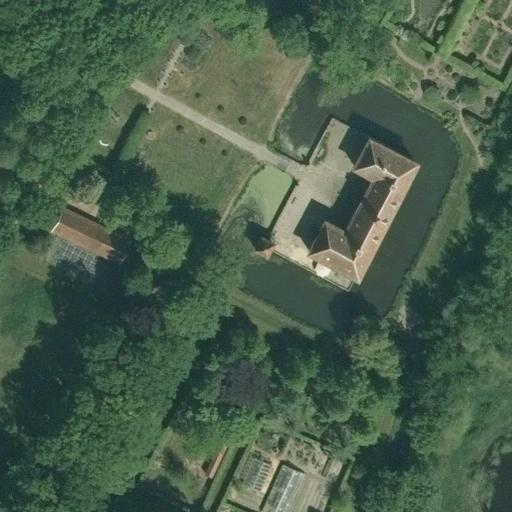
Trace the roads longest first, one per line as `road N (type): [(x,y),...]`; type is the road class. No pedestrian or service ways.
road 1 (track): [(0,176),(195,262),(188,285),(372,377)]
road 2 (track): [(72,53),(0,175)]
